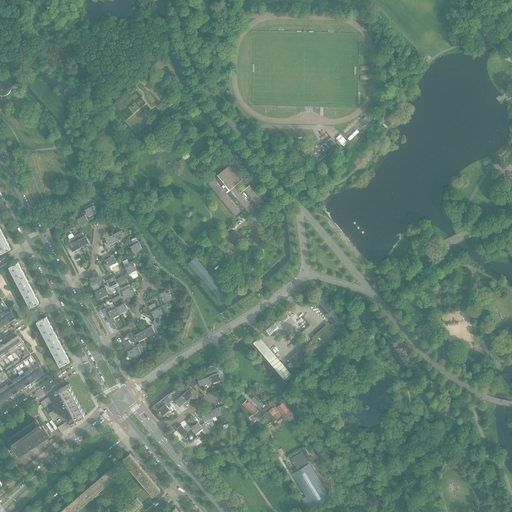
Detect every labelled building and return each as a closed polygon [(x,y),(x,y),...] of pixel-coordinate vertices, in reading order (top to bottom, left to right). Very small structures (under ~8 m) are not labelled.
[(3,76),(3,75),(3,74),(3,73),(2,72),(2,71),(1,71),(1,70),(0,70),(0,69),(0,94),(0,95),(1,95),(2,95),(3,95),(4,95),(5,95),(6,95),(7,94),(8,93),(9,92),(10,91),(10,89),(11,88),(10,87),(10,86),(10,85),(9,84),(9,83),(8,82),(7,81),(5,80),(4,80),(4,79),(3,78),(3,77),(3,76)] [(385,107),(377,115),(388,126),(396,119),(385,107)] [(314,165),(337,146),(330,137),(320,146),(316,142),(308,148),(308,147),(302,151),(314,165)] [(241,192),(235,186),(242,180),(241,180),(229,165),(217,175),(219,177),(215,180),(214,179),(208,184),(235,216),(241,211),(240,210),(244,207),(249,213),(254,209),(253,207),(262,200),(249,186),(250,185),(249,185),(247,187),(241,192)] [(96,211),(94,208),(95,208),(93,203),(83,208),(85,210),(88,216),(96,211)] [(88,221),(87,219),(85,215),(77,219),(80,225),(88,221)] [(127,235),(126,233),(125,231),(122,232),(121,230),(118,232),(117,231),(116,232),(116,233),(113,235),(116,240),(127,235)] [(11,248),(3,233),(0,234),(0,251),(1,253),(10,248),(10,249),(11,248)] [(89,243),(86,236),(84,237),(82,233),(81,233),(75,236),(77,241),(81,247),(83,246),(84,247),(85,248),(87,247),(87,245),(87,244),(89,243)] [(81,247),(77,241),(75,236),(74,237),(73,235),(72,234),(70,234),(68,236),(68,237),(69,239),(69,241),(71,244),(69,245),(72,251),(73,252),(75,250),(76,252),(77,252),(79,251),(79,250),(78,249),(81,247)] [(108,245),(116,240),(113,235),(111,236),(110,236),(110,235),(108,236),(108,237),(105,239),(107,242),(104,243),(108,252),(111,250),(108,245)] [(136,244),(130,247),(133,253),(142,248),(139,242),(138,242),(138,241),(136,237),(131,239),(133,244),(135,243),(136,244)] [(118,264),(117,261),(114,255),(113,254),(110,256),(111,257),(105,260),(107,263),(104,264),(109,273),(112,271),(113,270),(112,268),(118,264)] [(215,280),(218,277),(210,269),(207,271),(195,257),(188,264),(220,300),(227,294),(215,280)] [(136,269),(133,263),(132,261),(129,263),(127,260),(123,262),(124,265),(124,266),(125,268),(124,268),(125,272),(127,271),(128,273),(129,276),(137,272),(136,269)] [(25,276),(18,262),(17,262),(9,267),(9,266),(9,267),(16,280),(25,276)] [(111,290),(116,287),(119,293),(120,293),(121,295),(123,293),(121,288),(120,289),(118,283),(114,276),(113,275),(110,277),(110,278),(105,281),(106,284),(104,285),(105,286),(109,294),(109,293),(109,294),(112,292),(111,290)] [(32,289),(25,276),(16,280),(23,294),(32,289)] [(109,294),(105,286),(102,288),(101,288),(101,287),(102,286),(101,285),(101,284),(101,283),(100,283),(100,282),(99,282),(98,282),(97,282),(96,281),(90,284),(95,293),(96,294),(95,294),(97,300),(109,294)] [(133,293),(131,289),(133,289),(131,287),(130,287),(129,284),(121,288),(123,293),(125,297),(133,293)] [(39,303),(35,295),(32,289),(23,294),(30,307),(31,307),(30,307),(39,303)] [(175,297),(173,293),(171,294),(169,291),(166,293),(165,291),(160,294),(164,303),(161,304),(167,314),(170,313),(164,303),(173,298),(175,297)] [(126,299),(125,297),(123,293),(121,295),(112,299),(113,302),(121,298),(122,301),(123,300),(123,301),(126,300),(125,299),(126,299)] [(313,340),(307,345),(312,351),(318,346),(319,347),(336,331),(336,330),(337,329),(344,323),(321,298),(314,304),(332,323),(330,324),(328,322),(311,338),(313,340)] [(128,309),(124,303),(116,308),(119,313),(128,309)] [(161,306),(160,307),(157,308),(154,303),(148,306),(156,320),(153,321),(157,330),(160,329),(157,323),(158,322),(157,317),(163,314),(162,313),(164,312),(161,306)] [(115,322),(113,317),(119,313),(116,308),(112,309),(110,306),(103,309),(105,314),(107,313),(108,314),(106,315),(111,324),(114,329),(116,328),(114,323),(115,322)] [(14,316),(11,312),(12,311),(10,310),(9,308),(4,312),(10,321),(13,319),(12,317),(14,316)] [(10,321),(4,312),(0,314),(0,315),(6,324),(10,321)] [(54,331),(46,316),(46,317),(37,321),(36,321),(44,336),(54,331)] [(155,332),(152,327),(152,326),(148,328),(147,327),(146,328),(145,326),(143,327),(144,330),(143,330),(147,336),(155,332)] [(147,336),(143,330),(141,332),(140,331),(138,332),(138,333),(135,335),(138,341),(147,336)] [(62,346),(54,331),(44,336),(52,351),(62,346)] [(24,342),(23,340),(22,341),(20,337),(17,338),(16,336),(13,338),(20,348),(25,344),(23,342),(24,342)] [(291,374),(260,337),(253,343),(284,380),(291,374)] [(20,348),(13,338),(9,341),(15,350),(20,348)] [(15,350),(9,341),(5,344),(11,353),(15,350)] [(141,353),(137,346),(133,349),(128,341),(123,344),(127,352),(128,353),(127,354),(130,359),(141,353)] [(11,353),(5,344),(1,347),(7,356),(11,353)] [(70,361),(62,346),(52,351),(60,366),(69,361),(70,361)] [(294,366),(307,354),(301,347),(288,360),(294,366)] [(43,371),(40,367),(41,367),(39,365),(38,363),(33,367),(39,376),(42,374),(41,372),(43,371)] [(39,376),(33,367),(29,370),(35,379),(39,376)] [(35,379),(29,370),(24,373),(31,382),(35,379)] [(31,382),(24,373),(20,376),(26,385),(31,382)] [(221,374),(220,373),(219,373),(218,373),(209,376),(212,383),(221,379),(219,375),(221,374)] [(26,385),(20,376),(16,378),(22,388),(26,385)] [(212,383),(209,376),(198,380),(195,377),(188,383),(192,388),(198,383),(199,385),(203,384),(203,386),(212,383)] [(22,388),(16,378),(12,381),(18,391),(22,388)] [(18,391),(12,381),(7,384),(14,394),(18,391)] [(14,394),(7,384),(3,387),(9,396),(14,394)] [(85,414),(78,401),(69,384),(59,389),(74,416),(69,418),(71,423),(77,420),(76,418),(85,414)] [(9,396),(3,387),(0,389),(0,391),(5,399),(9,396)] [(186,400),(193,394),(189,389),(182,395),(186,400)] [(179,406),(186,400),(182,395),(181,395),(180,393),(174,398),(175,400),(174,401),(179,406)] [(165,404),(172,399),(169,394),(164,397),(164,398),(163,399),(165,401),(156,408),(162,415),(169,409),(165,404)] [(264,404),(255,395),(251,399),(260,408),(264,404)] [(253,415),(258,410),(246,400),(242,404),(253,415),(250,416),(253,422),(256,420),(253,415)] [(282,403),(277,407),(286,417),(290,414),(282,403)] [(213,417),(221,414),(225,423),(229,421),(229,415),(225,407),(222,408),(222,406),(219,407),(215,409),(214,407),(212,408),(213,409),(210,410),(213,417)] [(283,420),(277,412),(279,411),(276,407),(274,408),(273,407),(268,411),(272,416),(273,417),(271,419),(275,424),(278,423),(279,424),(283,420)] [(213,417),(210,410),(209,411),(209,410),(207,410),(205,411),(205,412),(202,414),(204,421),(205,422),(208,426),(209,425),(206,422),(213,419),(213,417)] [(19,456),(49,435),(42,425),(41,426),(40,424),(39,424),(36,419),(9,438),(12,443),(11,443),(13,445),(12,446),(19,456)] [(212,430),(208,426),(205,422),(201,426),(198,422),(191,428),(196,434),(203,429),(202,428),(208,434),(212,430)] [(196,434),(191,428),(187,432),(181,425),(176,429),(182,436),(185,440),(186,439),(190,443),(190,442),(191,443),(195,440),(194,439),(197,436),(198,436),(196,434)] [(308,461),(302,452),(291,459),(297,468),(308,461)] [(132,472),(140,465),(129,453),(122,459),(132,472)] [(330,498),(309,463),(292,474),(313,508),(330,498)] [(142,484),(150,477),(140,465),(132,472),(142,484)] [(118,475),(112,468),(111,467),(101,476),(108,483),(118,475)] [(108,483),(101,476),(89,486),(96,494),(108,483)] [(153,496),(160,490),(150,477),(142,484),(153,496)] [(96,494),(89,486),(79,495),(85,502),(96,494)] [(73,511),(85,502),(79,495),(67,505),(72,511),(73,511)] [(134,511),(143,504),(137,497),(126,506),(131,511),(134,511)]
